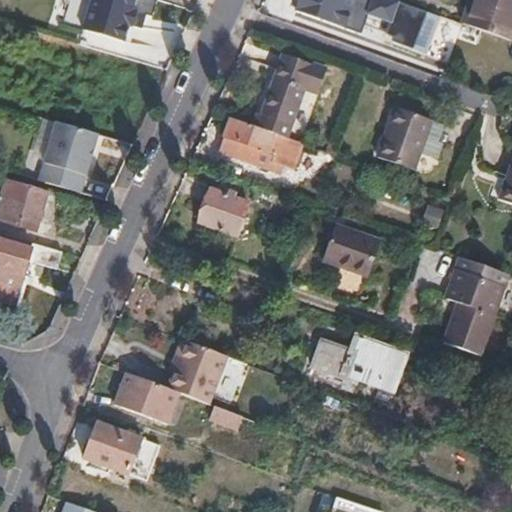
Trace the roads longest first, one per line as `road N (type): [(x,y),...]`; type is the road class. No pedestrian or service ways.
road 1 (residential): [(232,0),(61,379)]
road 2 (residential): [(61,379),(14,511)]
